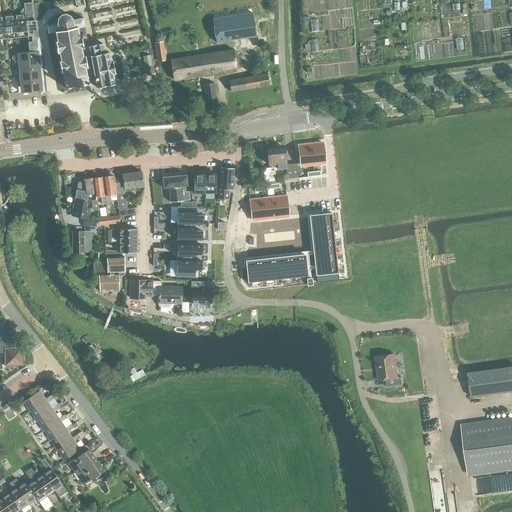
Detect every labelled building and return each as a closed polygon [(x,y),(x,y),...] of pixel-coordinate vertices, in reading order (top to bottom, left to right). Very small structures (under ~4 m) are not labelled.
[(27,35),(25,15),(25,12),(14,13),(16,37),(27,36),(27,35)] [(252,12),(212,19),(215,43),(255,36),(252,12)] [(14,13),(3,14),(6,38),(16,37),(14,13)] [(82,48),(83,47),(81,36),(80,36),(78,28),(85,26),(83,17),(73,19),(70,15),(66,13),(61,14),(57,18),(57,23),(47,25),(48,33),(55,32),(57,40),(55,41),(57,53),(59,53),(60,60),(58,60),(61,72),(63,73),(66,86),(65,86),(66,88),(68,88),(68,87),(73,86),(73,88),(75,88),(76,92),(81,91),(80,87),(82,87),(82,84),(87,83),(87,84),(90,84),(88,76),(93,76),(91,65),(87,65),(85,55),(83,56),(82,48)] [(36,19),(33,20),(33,15),(25,15),(27,35),(31,35),(32,41),(28,41),(29,48),(38,47),(36,37),(38,37),(36,19)] [(159,61),(165,60),(162,42),(156,43),(159,61)] [(92,65),(91,65),(93,76),(96,87),(115,84),(113,74),(115,73),(112,61),(111,61),(109,51),(104,52),(103,43),(88,45),(90,55),(92,65)] [(237,70),(233,49),(170,59),(174,80),(237,70)] [(38,50),(17,53),(18,66),(39,64),(38,50)] [(145,68),(152,66),(150,55),(143,56),(145,68)] [(18,66),(19,79),(41,77),(39,64),(18,66)] [(269,85),(266,72),(229,80),(231,92),(269,85)] [(42,90),(41,77),(19,79),(21,93),(42,90)] [(217,99),(214,83),(204,84),(206,100),(217,99)] [(325,163),(323,143),(311,144),(313,164),(325,163)] [(313,164),(311,144),(298,145),(300,166),(313,164)] [(298,180),(297,177),(300,177),(298,162),(286,164),(284,146),(266,149),(268,165),(275,164),(276,169),(286,168),(287,178),(276,180),(274,170),(271,170),(271,167),(263,168),(265,184),(276,183),(298,180)] [(233,168),(230,167),(229,166),(224,165),(223,167),(220,167),(220,177),(219,186),(218,199),(227,199),(227,189),(232,190),(233,168)] [(111,203),(110,197),(116,196),(114,176),(113,175),(112,173),(109,171),(106,174),(106,176),(102,176),(106,203),(111,203)] [(143,186),(141,171),(129,173),(128,171),(124,172),(123,173),(122,174),(122,175),(114,176),(116,196),(118,209),(127,208),(125,192),(124,189),(143,186)] [(194,193),(205,193),(204,173),(204,171),(199,171),(199,173),(194,173),(194,193)] [(205,173),(204,173),(205,193),(216,193),(215,186),(219,186),(220,177),(215,177),(215,173),(210,173),(210,171),(205,171),(205,173)] [(184,186),(187,186),(186,174),(162,176),(163,187),(168,187),(169,201),(183,200),(190,200),(189,191),(185,192),(184,186)] [(101,204),(106,203),(102,176),(99,177),(99,176),(96,175),(94,176),(94,177),(93,177),(95,193),(96,193),(96,196),(100,196),(101,204)] [(77,182),(76,189),(74,197),(87,199),(88,194),(95,193),(93,177),(82,179),(82,181),(77,182)] [(74,187),(66,186),(65,195),(73,196),(74,187)] [(288,215),(286,195),(274,197),(276,217),(288,215)] [(276,217),(274,197),(261,198),(264,218),(276,217)] [(264,218),(261,198),(249,200),(252,220),(264,218)] [(91,202),(92,209),(98,208),(97,200),(89,199),(89,201),(91,202)] [(72,215),(75,216),(88,218),(90,208),(86,207),(87,202),(74,200),(72,215)] [(177,206),(177,222),(195,223),(201,223),(201,214),(195,214),(195,207),(177,206)] [(135,213),(134,207),(127,208),(118,209),(119,214),(119,216),(135,213)] [(341,244),(340,239),(338,239),(334,240),(333,231),(337,230),(339,230),(339,225),(337,225),(333,226),(332,216),(331,213),(319,214),(310,215),(314,253),(315,265),(316,268),(317,282),(339,280),(338,269),(337,259),(340,259),(342,258),(342,254),(340,254),(336,254),(335,245),(339,244),(341,244)] [(119,216),(119,214),(97,217),(98,224),(119,221),(119,216)] [(195,230),(195,223),(177,222),(176,238),(200,239),(201,230),(195,230)] [(138,227),(120,226),(120,234),(138,235),(138,227)] [(90,232),(72,232),(73,250),(84,250),(84,255),(89,255),(89,250),(90,250),(90,232)] [(119,242),(137,243),(138,235),(120,234),(119,242)] [(119,242),(119,250),(137,251),(137,243),(119,242)] [(194,253),(200,253),(200,244),(176,244),(176,260),(194,260),(194,253)] [(295,283),(295,281),(294,277),(304,276),(307,276),(305,254),(246,261),(246,263),(247,267),(248,282),(251,282),(261,281),(262,287),(266,286),(266,284),(266,280),(275,279),(276,283),(276,285),(281,285),(281,283),(280,279),(290,278),(290,284),(295,283)] [(106,261),(98,261),(93,262),(93,274),(99,274),(100,291),(118,290),(118,275),(124,275),(124,272),(123,265),(123,263),(125,263),(124,255),(107,256),(108,261),(106,261)] [(194,260),(176,260),(176,276),(194,276),(194,268),(200,269),(200,260),(194,260)] [(146,296),(152,296),(152,283),(147,283),(147,280),(130,280),(130,298),(146,298),(146,296)] [(192,281),(191,287),(191,302),(211,302),(211,287),(207,287),(208,281),(192,281)] [(161,283),(152,283),(152,296),(158,296),(158,303),(158,305),(160,307),(168,307),(169,305),(169,303),(181,303),(181,287),(161,286),(161,283)] [(0,352),(4,352),(5,365),(22,365),(22,347),(12,348),(11,333),(0,333),(0,352)] [(397,377),(394,354),(375,357),(378,380),(385,379),(386,386),(402,384),(401,376),(397,377)] [(471,397),(511,391),(511,366),(467,372),(471,397)] [(39,390),(23,401),(30,411),(52,396),(51,395),(45,399),(41,392),(47,388),(44,385),(38,389),(39,390)] [(53,398),(52,396),(30,411),(37,421),(59,406),(58,404),(52,408),(47,402),(53,398)] [(54,412),(60,408),(59,406),(37,421),(43,430),(65,415),(64,414),(58,418),(54,412)] [(67,417),(65,415),(43,430),(50,440),(72,425),(71,424),(65,428),(61,421),(67,417)] [(468,474),(511,467),(511,418),(462,425),(468,474)] [(50,440),(57,450),(82,433),(81,431),(72,437),(67,431),(73,427),(72,425),(50,440)] [(74,441),(83,434),(82,433),(57,450),(63,460),(79,449),(74,441)] [(89,449),(68,463),(74,471),(95,457),(89,449)] [(103,470),(95,457),(74,471),(83,484),(103,470)] [(40,461),(47,471),(43,474),(55,491),(59,497),(67,492),(63,485),(51,468),(44,458),(40,461)] [(32,467),(28,469),(34,478),(37,475),(32,467)] [(30,480),(34,478),(28,469),(24,472),(30,480)] [(498,485),(498,490),(511,488),(511,471),(487,475),(488,486),(498,485)] [(47,496),(55,491),(43,474),(39,477),(35,479),(47,496)] [(35,479),(31,482),(27,485),(37,498),(36,499),(38,502),(47,496),(35,479)] [(21,485),(17,487),(29,504),(36,499),(37,498),(27,485),(25,482),(21,485)] [(17,487),(14,490),(9,493),(21,509),(29,504),(17,487)] [(5,496),(1,498),(11,511),(17,511),(21,509),(9,493),(5,496)] [(11,511),(1,498),(0,499),(0,511),(11,511)]
